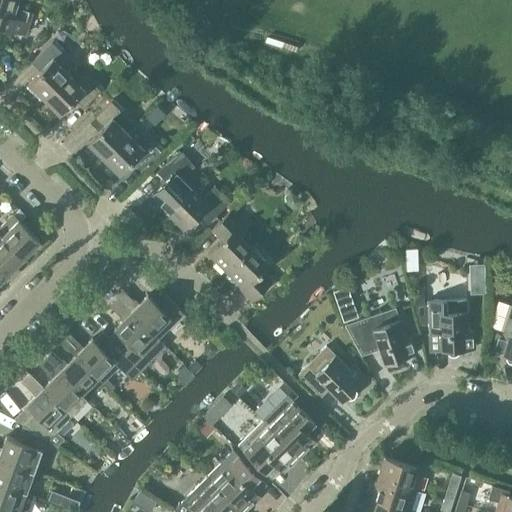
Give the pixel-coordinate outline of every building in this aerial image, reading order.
[(19,0),(0,0),(0,26),(27,35),(34,13),(17,8),(19,0)] [(45,99),(70,74),(74,70),(66,62),(71,57),(55,41),(36,59),(45,68),(30,83),(45,99)] [(70,74),(45,99),(61,115),(77,99),(85,108),(104,89),(88,73),(78,83),(70,74)] [(105,158),(129,133),(139,124),(115,100),(91,123),(100,132),(89,143),(105,158)] [(129,133),(105,158),(121,174),(135,159),(144,168),(163,149),(147,132),(139,124),(129,133)] [(161,205),(169,213),(195,187),(185,177),(196,166),(180,150),(157,173),(166,182),(152,196),(150,199),(153,204),(159,207),(161,205)] [(205,197),(195,187),(169,213),(186,230),(204,212),(212,221),(231,202),(215,186),(205,197)] [(28,217),(21,210),(16,215),(22,222),(28,217)] [(228,272),(252,247),(234,230),(244,220),(233,210),(213,230),(224,240),(210,254),(228,272)] [(15,214),(0,229),(0,233),(25,259),(42,242),(22,222),(16,215),(15,214)] [(0,266),(9,275),(14,280),(20,273),(15,268),(25,259),(0,233),(0,266)] [(252,247),(228,272),(238,282),(236,284),(254,302),(273,283),(263,273),(270,266),(252,247)] [(0,283),(9,275),(0,266),(0,283)] [(348,287),(334,292),(345,322),(359,317),(348,287)] [(119,298),(133,312),(159,339),(185,314),(167,296),(159,304),(150,295),(139,305),(125,291),(119,298)] [(470,331),(468,300),(428,301),(430,350),(447,350),(447,352),(449,355),(453,356),(456,356),(459,354),(461,351),(461,349),(476,349),(475,331),(470,331)] [(412,336),(407,338),(396,308),(346,326),(363,354),(381,348),(386,364),(391,362),(391,364),(394,366),(398,367),(401,366),(404,363),(404,359),(404,358),(418,353),(412,336)] [(511,308),(503,335),(498,333),(492,350),(507,355),(506,356),(507,360),(509,363),(511,363),(511,308)] [(134,364),(159,339),(133,312),(116,329),(125,338),(117,346),(128,358),(134,364)] [(62,342),(77,356),(103,383),(111,391),(114,388),(113,385),(107,379),(128,358),(117,346),(111,340),(105,334),(97,342),(94,339),(83,349),(69,335),(62,342)] [(354,364),(350,369),(327,346),(299,375),(318,393),(326,384),(343,401),(346,397),(347,398),(351,399),(354,398),(357,396),(358,392),(357,389),(356,387),(366,377),(354,364)] [(53,351),(46,358),(87,399),(103,383),(77,356),(67,365),(53,351)] [(87,399),(46,358),(40,364),(54,379),(44,388),(71,415),(87,399)] [(71,415),(44,388),(30,374),(24,381),(38,395),(27,405),(28,406),(15,420),(25,426),(47,440),(56,431),(61,436),(65,435),(73,428),(74,423),(69,418),(71,415)] [(264,421),(301,458),(317,442),(300,425),(309,415),(289,396),(264,421)] [(222,417),(213,408),(204,417),(213,426),(222,417)] [(207,420),(199,430),(208,438),(216,429),(207,420)] [(264,421),(239,446),(266,473),(275,463),(285,473),(301,458),(264,421)] [(0,459),(35,472),(47,440),(25,426),(19,441),(7,437),(2,450),(0,449),(0,459)] [(209,476),(244,511),(246,511),(261,497),(251,487),(261,478),(234,451),(209,476)] [(379,478),(418,490),(425,469),(386,457),(379,478)] [(0,459),(0,483),(27,494),(35,472),(0,459)] [(446,499),(454,502),(463,475),(454,472),(446,499)] [(244,511),(209,476),(184,501),(194,511),(244,511)] [(373,499),(411,511),(418,490),(379,478),(373,499)] [(27,494),(0,483),(0,507),(12,511),(29,511),(36,497),(27,494)] [(496,511),(511,511),(511,496),(509,495),(510,491),(493,486),(489,499),(499,502),(496,511)] [(459,503),(467,506),(471,494),(463,491),(459,503)] [(49,501),(77,511),(80,502),(53,492),(49,501)] [(140,492),(133,503),(146,511),(151,511),(157,503),(140,492)] [(411,511),(373,499),(368,511),(411,511)] [(445,511),(450,511),(454,502),(446,499),(442,511),(445,511)] [(465,511),(467,506),(459,503),(456,511),(465,511)]
